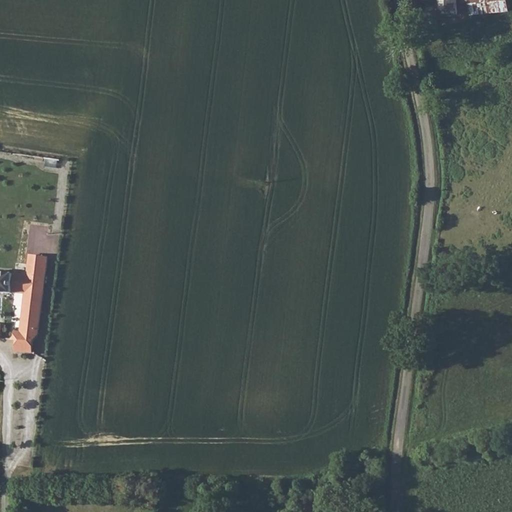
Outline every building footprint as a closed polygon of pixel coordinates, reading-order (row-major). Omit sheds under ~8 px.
[(457,0),(439,0),(440,7),(448,6),(449,15),(459,14),(457,0)] [(506,0),(465,0),(466,15),(507,12),(506,0)] [(3,262),(2,273),(48,277),(49,267),(29,265),(28,266),(15,265),(15,264),(3,262)] [(0,272),(0,292),(27,295),(24,320),(18,319),(17,341),(16,352),(30,353),(31,343),(34,342),(36,341),(38,339),(40,338),(48,277),(2,273),(0,272)] [(309,511),(317,511),(317,502),(309,502),(309,511)]
